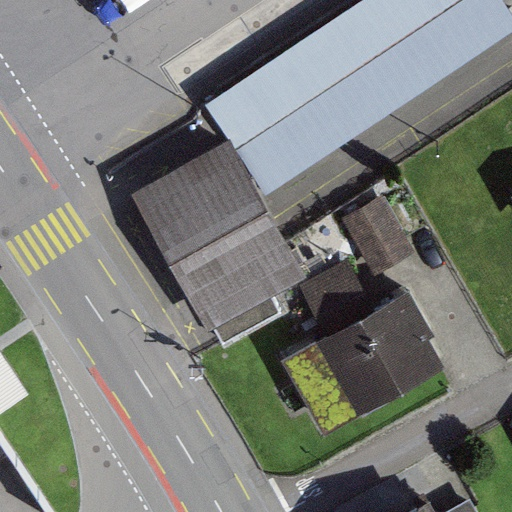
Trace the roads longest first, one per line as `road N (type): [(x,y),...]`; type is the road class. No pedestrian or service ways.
road 1 (unclassified): [(223,511),(0,165)]
road 2 (residential): [(511,384),(282,511)]
